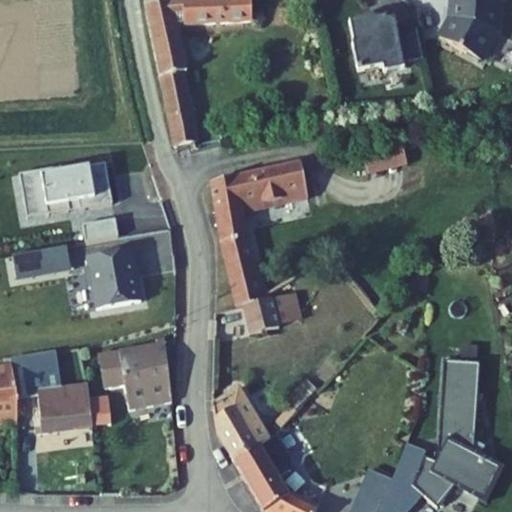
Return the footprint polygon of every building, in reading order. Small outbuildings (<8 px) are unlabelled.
[(253,0),(200,0),(145,5),(180,150),(207,144),(188,72),(194,72),(182,25),(255,19),(253,0)] [(502,0),(454,0),(454,7),(456,7),(455,19),(454,22),(452,22),(445,41),(487,62),(501,32),(502,0)] [(423,54),(417,25),(397,29),(394,14),(374,18),(373,10),(348,14),(357,68),(383,63),(384,68),(404,64),(403,59),(423,54)] [(379,155),(350,159),(355,187),(383,182),(379,155)] [(20,176),(26,209),(47,205),(49,218),(71,214),(70,205),(80,203),(81,212),(114,206),(106,165),(64,173),(63,168),(20,176)] [(301,168),(210,183),(216,244),(233,308),(241,307),(258,303),(242,243),(239,211),(279,204),(280,208),(307,204),(301,168)] [(26,209),(29,222),(49,218),(47,205),(26,209)] [(87,244),(120,238),(116,220),(84,226),(87,244)] [(88,270),(92,290),(95,289),(99,311),(144,303),(139,278),(136,278),(135,269),(137,268),(134,251),(90,259),(92,269),(88,270)] [(247,336),(276,330),(269,296),(258,303),(241,307),(247,336)] [(84,382),(84,386),(90,426),(110,423),(104,387),(125,384),(152,380),(168,378),(162,338),(152,340),(153,347),(97,358),(101,378),(84,382)] [(27,357),(11,359),(11,364),(18,398),(36,396),(41,426),(36,427),(37,434),(90,426),(84,386),(50,393),(47,381),(30,383),(27,357)] [(470,362),(434,361),(429,462),(399,451),(384,491),(415,503),(419,498),(432,508),(447,487),(475,502),(493,466),(472,456),(477,446),(467,440),(468,420),(474,395),(469,393),(470,362)] [(11,364),(0,364),(0,421),(17,423),(18,398),(11,364)] [(152,380),(125,384),(128,401),(155,397),(152,380)] [(234,393),(212,405),(216,440),(229,462),(271,439),(268,435),(261,438),(234,393)] [(278,451),(271,439),(229,462),(257,511),(258,511),(311,511),(313,507),(290,496),(297,489),(282,466),(269,473),(261,460),(278,451)]
